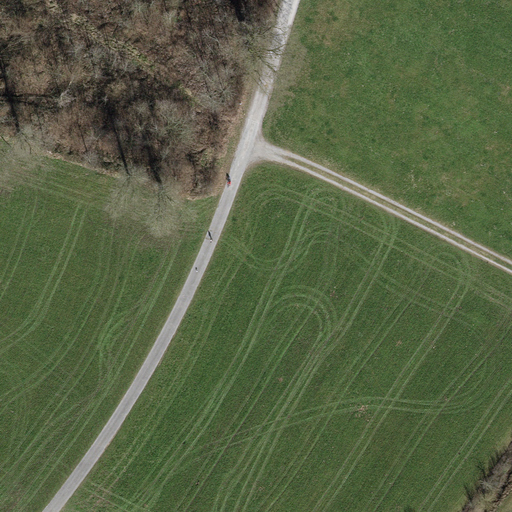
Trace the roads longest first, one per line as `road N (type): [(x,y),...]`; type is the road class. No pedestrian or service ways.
road 1 (unclassified): [(50,511),(131,396),(188,292),(228,196),(290,0)]
road 2 (track): [(246,141),(511,268)]
